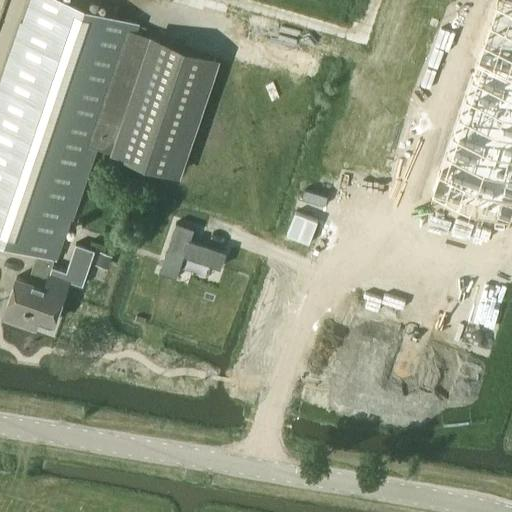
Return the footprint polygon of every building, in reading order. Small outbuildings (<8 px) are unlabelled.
[(68,0),(31,0),(0,91),(0,238),(38,252),(55,258),(95,146),(180,175),(220,58),(150,34),(149,35),(135,31),(137,23),(68,0)] [(511,224),(511,6),(498,2),(431,198),(511,225),(511,224)] [(176,221),(159,271),(176,277),(184,255),(220,267),(225,251),(189,239),(193,227),(176,221)] [(17,276),(3,316),(26,323),(30,312),(56,321),(69,280),(83,285),(95,250),(76,244),(67,272),(52,267),(55,258),(38,252),(28,280),(17,276)] [(100,249),(95,263),(107,267),(112,253),(100,249)]
